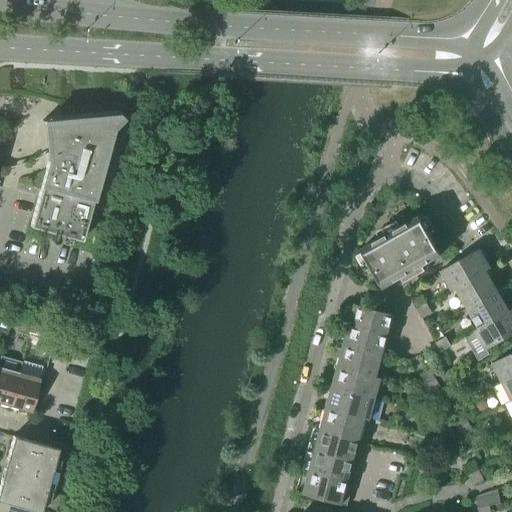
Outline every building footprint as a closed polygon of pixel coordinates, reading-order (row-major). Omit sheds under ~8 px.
[(44,124),(47,159),(47,161),(29,227),(80,241),(109,135),(110,128),(120,119),(117,115),(102,117),(102,116),(79,118),(80,120),(67,122),(67,119),(41,121),(41,125),(44,124)] [(423,265),(441,255),(419,216),(361,249),(383,288),(401,278),(404,283),(426,270),(423,265)] [(451,291),(456,289),(486,271),(490,269),(479,249),(440,272),(451,291)] [(456,289),(467,309),(497,291),(486,271),(456,289)] [(467,309),(478,328),(509,311),(497,291),(467,309)] [(412,302),(417,310),(427,304),(422,296),(412,302)] [(355,304),(349,325),(388,335),(393,315),(355,304)] [(427,304),(417,310),(421,318),(431,313),(427,304)] [(511,309),(509,311),(478,328),(474,331),(464,337),(477,360),(487,354),(485,350),(511,335),(511,309)] [(15,332),(28,335),(30,326),(18,323),(15,332)] [(349,325),(344,344),(382,355),(388,335),(349,325)] [(30,326),(28,335),(40,338),(42,329),(30,326)] [(435,343),(437,346),(440,352),(450,346),(446,337),(435,343)] [(344,344),(338,367),(381,379),(376,377),(382,355),(344,344)] [(511,353),(492,364),(502,383),(511,377),(511,353)] [(0,404),(8,407),(18,372),(20,363),(0,356),(0,404)] [(338,367),(332,387),(375,399),(381,379),(338,367)] [(420,377),(425,385),(435,379),(431,371),(420,377)] [(441,376),(445,384),(455,379),(451,371),(441,376)] [(18,372),(8,407),(30,413),(39,378),(18,372)] [(511,402),(511,401),(511,377),(502,383),(511,402)] [(435,379),(425,385),(430,393),(440,387),(435,379)] [(455,379),(445,384),(450,393),(460,387),(455,379)] [(332,387),(327,407),(370,419),(375,399),(332,387)] [(327,407),(320,431),(359,441),(365,419),(369,420),(370,419),(327,407)] [(453,419),(457,428),(468,423),(464,414),(453,419)] [(437,427),(442,436),(452,431),(448,422),(437,427)] [(468,423),(457,428),(462,436),(472,431),(468,423)] [(320,431),(315,451),(338,457),(359,463),(359,462),(353,461),(358,443),(359,441),(320,431)] [(452,431),(442,436),(446,444),(456,439),(452,431)] [(0,478),(0,479),(0,511),(31,511),(32,511),(33,511),(40,511),(58,449),(12,436),(6,460),(25,465),(23,468),(21,468),(20,472),(23,472),(22,476),(19,475),(18,479),(20,480),(19,483),(0,478)] [(315,451),(310,470),(333,477),(333,476),(354,481),(359,463),(338,457),(315,451)] [(464,468),(468,476),(479,471),(474,463),(464,468)] [(333,477),(310,470),(303,495),(346,506),(347,506),(354,481),(333,476),(333,477)] [(479,471),(468,476),(473,485),(483,480),(479,471)] [(498,495),(487,497),(489,506),(500,504),(498,495)] [(476,499),(478,508),(489,506),(487,497),(476,499)]
